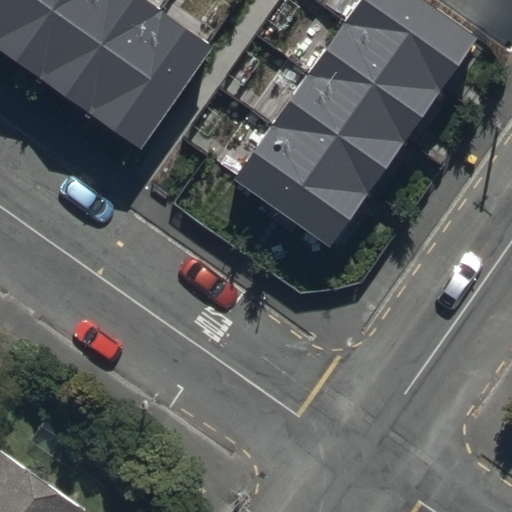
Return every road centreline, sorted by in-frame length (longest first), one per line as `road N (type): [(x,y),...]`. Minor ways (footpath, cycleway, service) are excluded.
road 1 (residential): [(0,208),(371,471)]
road 2 (residential): [(371,471),(511,268)]
